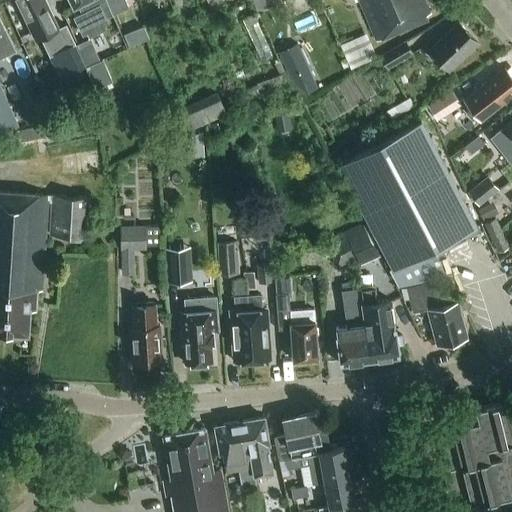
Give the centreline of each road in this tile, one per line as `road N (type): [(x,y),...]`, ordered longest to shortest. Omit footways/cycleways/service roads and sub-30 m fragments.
road 1 (residential): [(364,391),(137,407),(0,398)]
road 2 (residential): [(511,360),(364,391)]
road 3 (residential): [(364,391),(386,511)]
